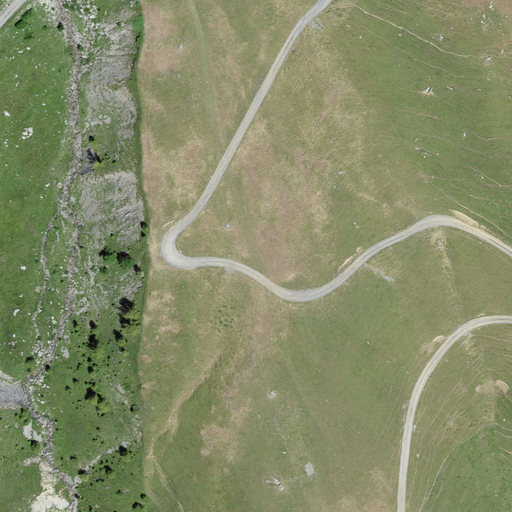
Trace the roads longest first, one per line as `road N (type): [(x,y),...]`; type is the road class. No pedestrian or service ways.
road 1 (track): [(511,253),(453,222),(426,222),(367,254),(331,286),(294,295),(227,263),(173,258),(174,231),(213,184),(285,48),(324,0)]
road 2 (track): [(401,511),(410,417),(428,368),(461,330),(511,320)]
